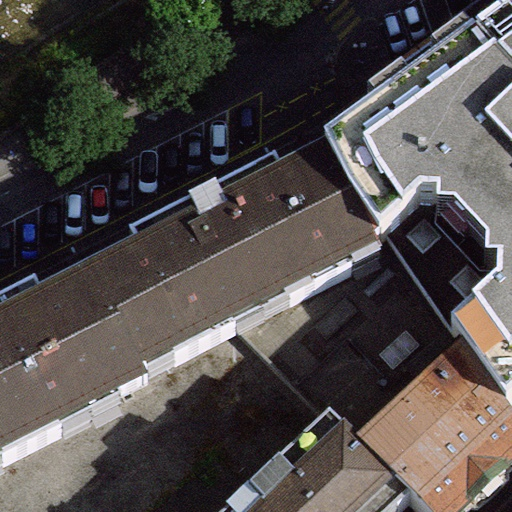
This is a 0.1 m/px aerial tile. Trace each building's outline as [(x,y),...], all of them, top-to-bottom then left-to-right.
[(511,42),(383,129),(440,237),(511,342),(511,42)] [(440,237),(383,129),(117,268),(174,376),(246,338),(440,237)] [(454,511),(511,460),(511,342),(440,237),(246,338),(340,430),(419,511),(454,511)] [(0,466),(174,376),(117,268),(0,329),(0,466)] [(174,376),(0,466),(0,511),(253,511),(340,430),(246,338),(174,376)] [(419,511),(340,430),(253,511),(419,511)]
